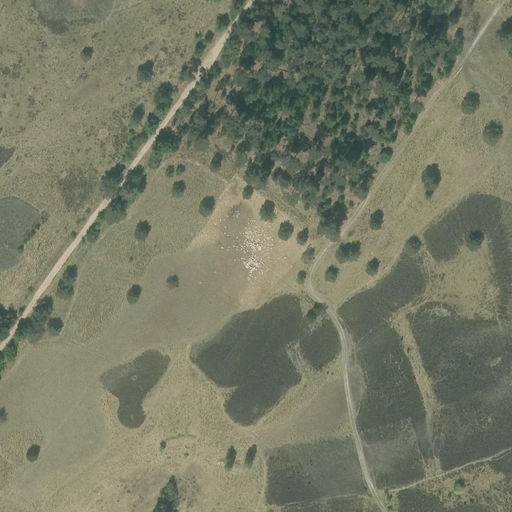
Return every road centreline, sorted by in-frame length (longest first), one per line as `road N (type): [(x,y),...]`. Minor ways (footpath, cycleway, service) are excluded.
road 1 (track): [(385,511),(353,426),(343,335),(309,296),(305,274),(502,0)]
road 2 (track): [(0,350),(248,0)]
